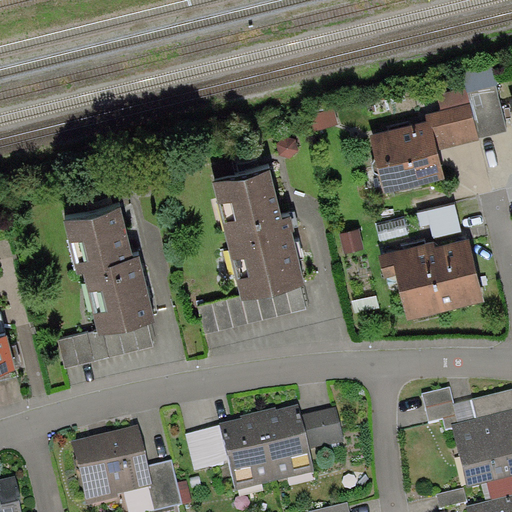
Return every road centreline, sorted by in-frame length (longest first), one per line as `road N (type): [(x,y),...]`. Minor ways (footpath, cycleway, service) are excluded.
road 1 (residential): [(28,415),(215,373),(382,359)]
road 2 (residential): [(382,359),(397,511)]
road 3 (residential): [(382,359),(511,359)]
